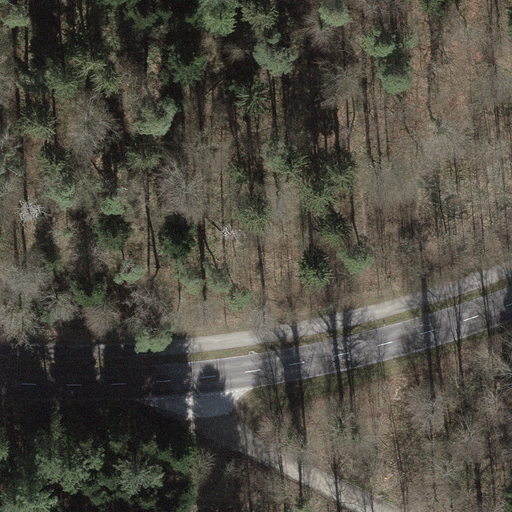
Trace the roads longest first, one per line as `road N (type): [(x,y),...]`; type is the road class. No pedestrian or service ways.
road 1 (tertiary): [(0,385),(177,384),(321,362),(511,307)]
road 2 (track): [(385,511),(272,457),(177,384)]
